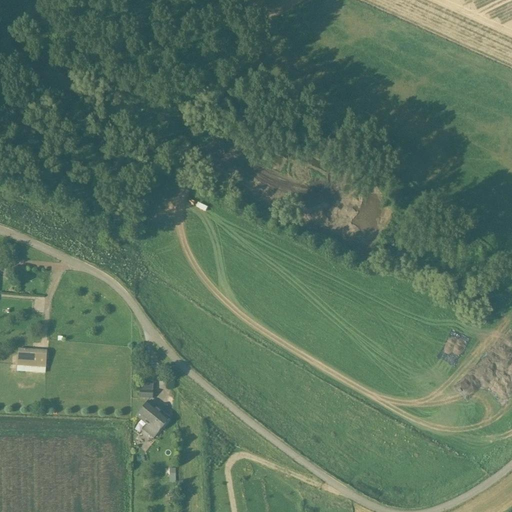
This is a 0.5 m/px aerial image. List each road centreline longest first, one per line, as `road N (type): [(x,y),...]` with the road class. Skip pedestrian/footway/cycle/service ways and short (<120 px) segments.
road 1 (unclassified): [(0,230),(113,283),(180,364),(349,493)]
road 2 (unclassified): [(349,493),(239,455),(227,468),(234,511)]
